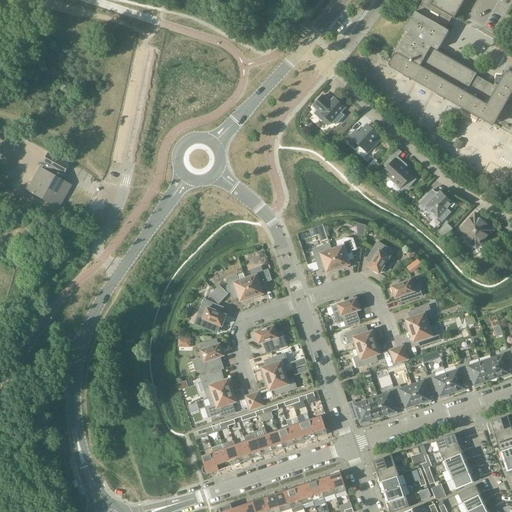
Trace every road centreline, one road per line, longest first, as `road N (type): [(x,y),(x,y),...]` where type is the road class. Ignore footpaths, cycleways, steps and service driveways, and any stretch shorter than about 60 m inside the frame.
road 1 (tertiary): [(74,424),(75,372),(99,302),(187,177)]
road 2 (residential): [(511,218),(454,188),(325,68)]
road 3 (residential): [(184,501),(349,445)]
road 4 (residential): [(301,303),(266,216),(215,173)]
road 5 (residential): [(349,445),(301,303)]
road 6 (tertiary): [(301,51),(213,143)]
road 7 (residential): [(301,303),(358,284),(376,293),(390,334)]
road 8 (residential): [(349,445),(464,407)]
